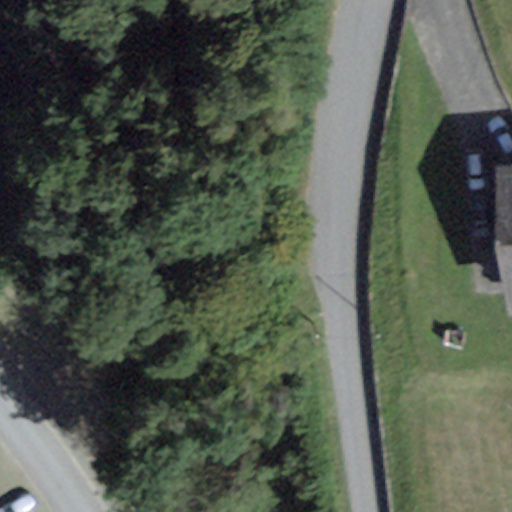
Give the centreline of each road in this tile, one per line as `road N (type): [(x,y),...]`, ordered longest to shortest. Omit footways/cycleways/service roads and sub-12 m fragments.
road 1 (unclassified): [(365,511),(340,261),(345,157),(376,0)]
road 2 (unclassified): [(84,511),(0,395)]
